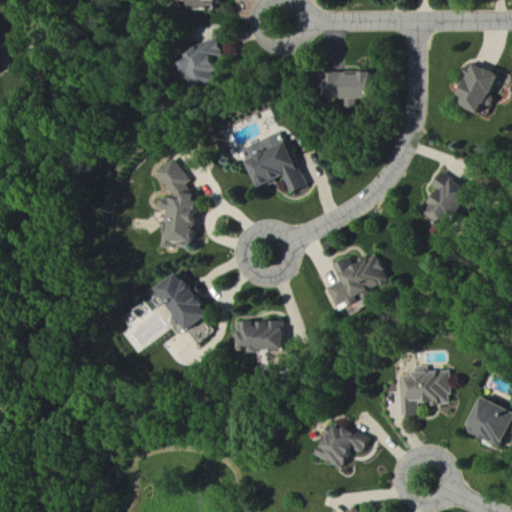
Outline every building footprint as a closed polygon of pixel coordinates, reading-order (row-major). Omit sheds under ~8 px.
[(199,85),(222,81),(221,74),(225,73),(223,56),(228,55),(226,41),(193,46),(199,85)] [(353,73),(353,100),(382,100),(383,73),(353,73)] [(316,189),(291,133),(251,151),(269,190),(294,179),(301,196),(316,189)] [(165,172),(183,197),(177,201),(169,200),(168,211),(176,211),(173,248),(191,250),(199,244),(204,244),(208,204),(201,194),(195,186),(199,182),(183,160),(165,172)] [(482,191),(451,174),(443,188),(451,193),(439,214),(463,227),(482,191)] [(343,267),(351,283),(338,290),(348,311),(401,286),(387,256),(364,267),(360,259),(343,267)] [(192,273),(169,289),(206,345),(221,334),(214,323),(222,318),(192,273)] [(295,352),(295,330),(287,330),(287,325),(261,324),(249,323),(249,351),(295,352)] [(409,378),(410,418),(421,417),(420,403),(440,402),(440,407),(458,406),(457,372),(436,373),(435,368),(422,368),(422,378),(409,378)] [(511,446),(511,408),(493,400),(480,428),(487,431),(484,436),(511,448),(511,446)] [(326,458),(352,471),(363,451),(373,456),(381,439),(347,423),(341,434),(338,433),(326,458)]
